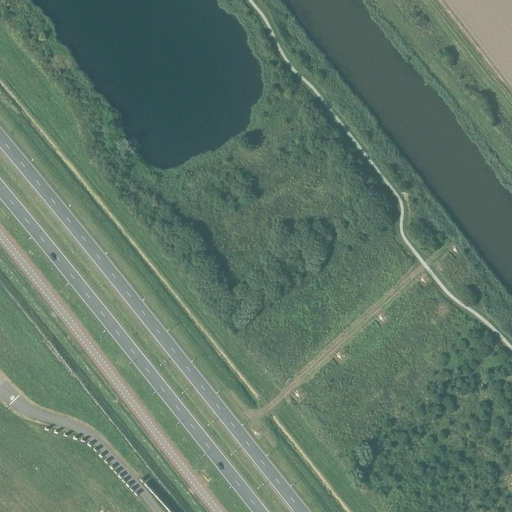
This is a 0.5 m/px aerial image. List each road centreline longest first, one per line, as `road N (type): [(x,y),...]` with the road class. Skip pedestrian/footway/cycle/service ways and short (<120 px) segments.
road 1 (trunk): [(300,511),(0,139)]
road 2 (trunk): [(0,190),(259,511)]
road 3 (unclassified): [(0,242),(217,511)]
road 4 (track): [(511,157),(404,26)]
